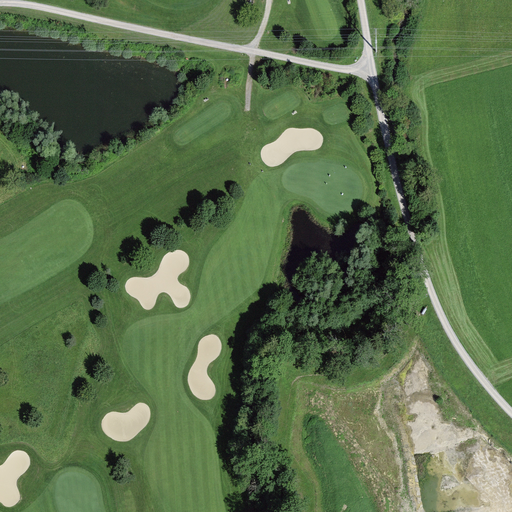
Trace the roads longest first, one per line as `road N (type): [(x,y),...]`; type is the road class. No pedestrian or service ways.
road 1 (track): [(361,0),(392,160),(431,289),(448,330),(511,410)]
road 2 (track): [(371,68),(346,70),(0,4)]
